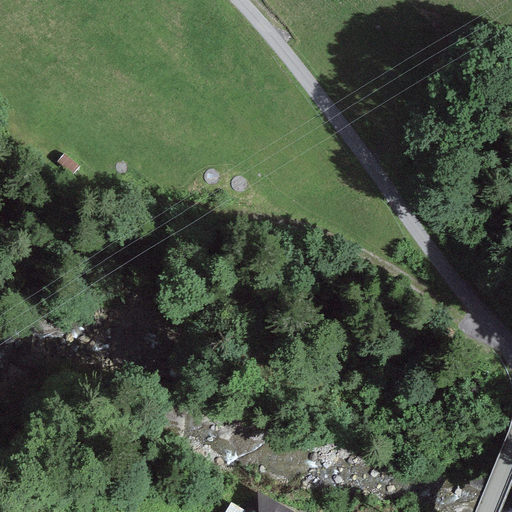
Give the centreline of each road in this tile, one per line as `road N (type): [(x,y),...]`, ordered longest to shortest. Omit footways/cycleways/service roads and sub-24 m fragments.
road 1 (unclassified): [(511,349),(238,0)]
road 2 (track): [(493,332),(302,225),(148,202)]
